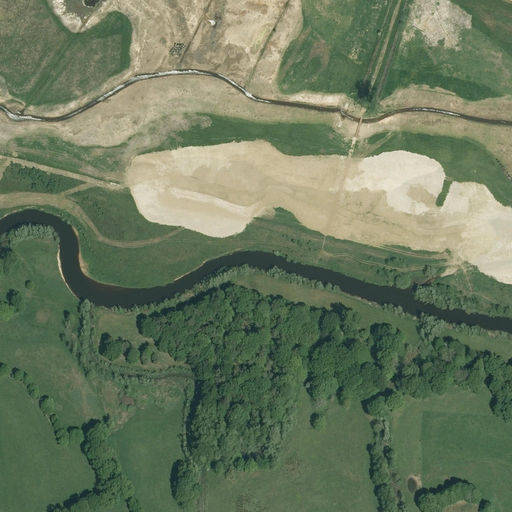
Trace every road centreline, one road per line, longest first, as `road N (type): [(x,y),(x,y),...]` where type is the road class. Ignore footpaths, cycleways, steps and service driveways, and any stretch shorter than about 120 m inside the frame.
road 1 (track): [(511,286),(467,281),(461,265),(389,273),(320,251),(355,136)]
road 2 (track): [(399,0),(362,115)]
